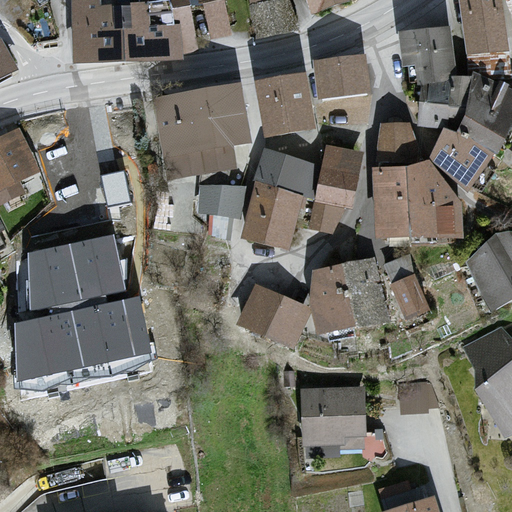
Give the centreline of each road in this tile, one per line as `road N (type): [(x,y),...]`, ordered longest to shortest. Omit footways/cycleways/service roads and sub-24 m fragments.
road 1 (tertiary): [(366,22),(275,55),(48,90)]
road 2 (residential): [(511,218),(474,204),(429,159),(366,22)]
